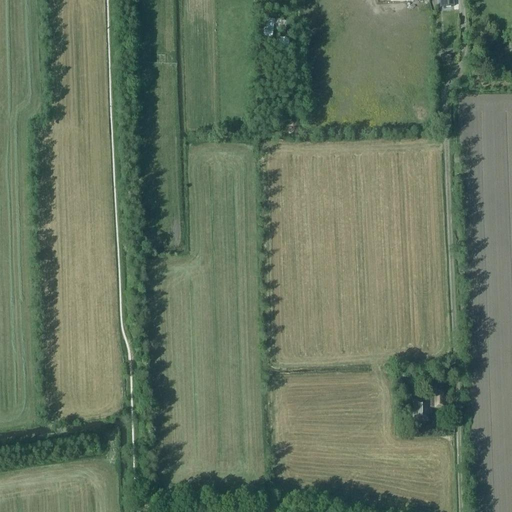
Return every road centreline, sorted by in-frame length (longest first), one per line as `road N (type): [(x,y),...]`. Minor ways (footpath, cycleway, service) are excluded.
road 1 (track): [(459,0),(462,66),(444,91),(459,511)]
road 2 (track): [(0,448),(116,433),(120,511)]
